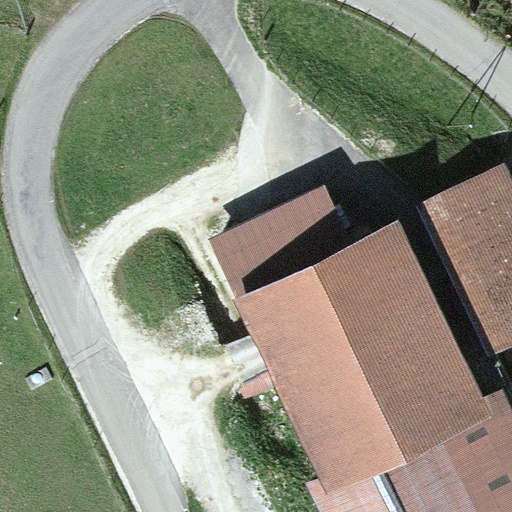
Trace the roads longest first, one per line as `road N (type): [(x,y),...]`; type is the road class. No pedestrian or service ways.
road 1 (tertiary): [(163,511),(58,283),(38,230),(27,163),(53,69),(123,0)]
road 2 (tertiary): [(396,0),(511,79)]
